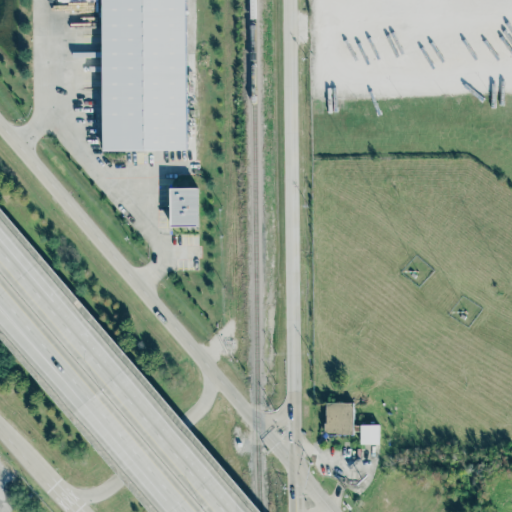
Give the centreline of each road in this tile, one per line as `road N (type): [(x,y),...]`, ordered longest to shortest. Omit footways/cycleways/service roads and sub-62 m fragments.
road 1 (tertiary): [(287,511),(282,0)]
road 2 (secondary): [(331,511),(16,140)]
road 3 (secondary): [(58,487),(103,491),(200,406),(207,388),(202,361)]
road 4 (motorway): [(230,511),(116,379)]
road 5 (motorway): [(86,402),(180,511)]
road 6 (motorway): [(0,302),(86,402)]
road 7 (motorway): [(116,379),(35,287)]
